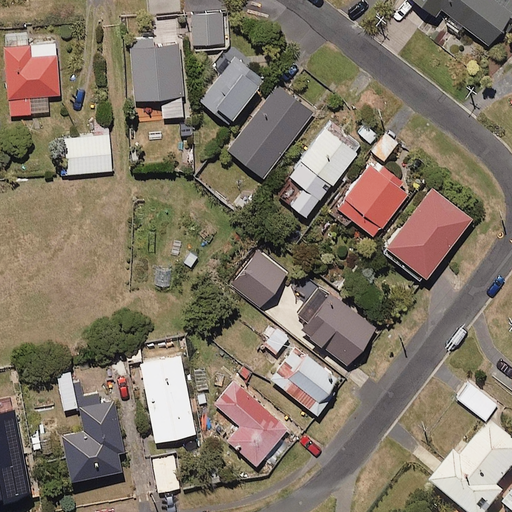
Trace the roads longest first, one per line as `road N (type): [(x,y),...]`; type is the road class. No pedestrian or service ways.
road 1 (residential): [(511,245),(359,450),(284,511)]
road 2 (residential): [(300,0),(511,172)]
